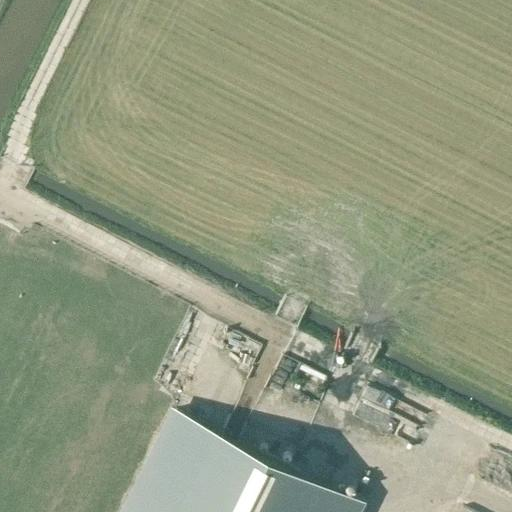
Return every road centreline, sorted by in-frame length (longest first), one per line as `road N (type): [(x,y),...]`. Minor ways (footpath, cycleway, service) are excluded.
road 1 (track): [(0,195),(464,423),(420,511)]
road 2 (track): [(0,181),(91,0)]
